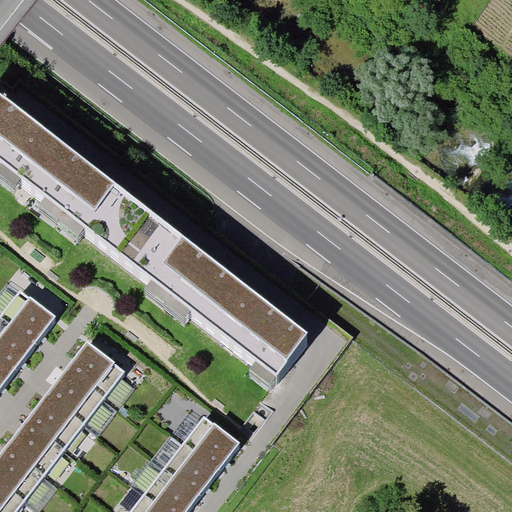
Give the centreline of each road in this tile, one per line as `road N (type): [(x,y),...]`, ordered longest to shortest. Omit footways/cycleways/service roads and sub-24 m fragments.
road 1 (motorway): [(18,0),(511,381)]
road 2 (motorway): [(511,326),(89,0)]
